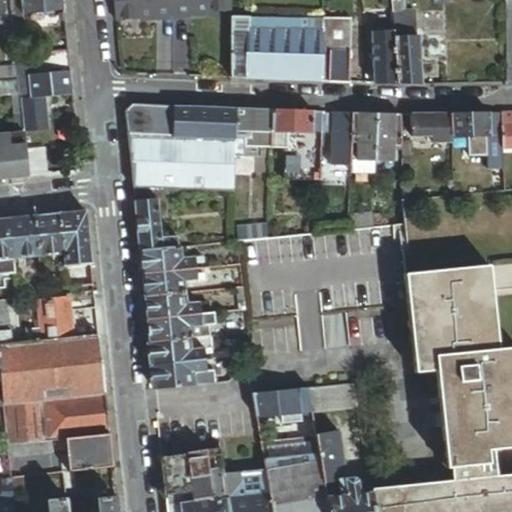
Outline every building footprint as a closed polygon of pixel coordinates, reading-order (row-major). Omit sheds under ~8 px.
[(0,0),(0,16),(9,16),(7,0),(0,0)] [(64,0),(11,0),(14,26),(26,25),(24,15),(66,11),(64,0)] [(229,0),(113,0),(115,22),(139,19),(153,18),(153,20),(192,16),(192,14),(207,12),(231,10),(229,0)] [(413,12),(412,0),(391,0),(393,14),(413,12)] [(413,12),(393,14),(393,22),(394,38),(415,36),(413,12)] [(351,20),(323,19),(325,51),(351,50),(351,20)] [(398,84),(394,38),(393,22),(387,23),(388,32),(373,33),(370,34),(374,84),(398,84)] [(372,24),(373,33),(388,32),(387,23),(372,24)] [(415,36),(394,38),(398,84),(421,85),(418,36),(415,36)] [(327,82),(350,83),(351,50),(325,51),(327,82)] [(72,72),(70,52),(38,55),(40,76),(72,72)] [(19,67),(0,69),(0,79),(20,78),(19,67)] [(72,72),(40,76),(30,77),(32,99),(75,94),(72,72)] [(30,77),(20,78),(22,100),(32,99),(30,77)] [(0,96),(11,95),(14,135),(0,136),(0,149),(27,146),(22,100),(20,78),(0,79),(0,96)] [(173,135),(174,107),(132,105),(125,113),(133,187),(163,190),(234,195),(235,159),(236,138),(173,135)] [(237,109),(174,107),(173,135),(236,138),(236,132),(237,109)] [(273,110),(237,109),(236,132),(237,132),(243,133),(272,134),(273,110)] [(314,112),(273,110),(272,134),(271,149),(293,150),(293,148),(296,148),(296,134),(313,135),(314,112)] [(322,135),(323,113),(314,112),(313,135),(322,135)] [(332,151),(334,113),(323,113),(322,135),(322,151),(332,151)] [(353,114),(334,113),(332,151),(331,167),(335,167),(351,167),(352,148),(353,114)] [(377,115),(358,114),(357,149),(356,162),(375,162),(377,115)] [(502,128),(501,114),(452,115),(452,138),(468,137),(486,137),(487,156),(488,170),(504,169),(503,150),(502,128)] [(511,127),(511,114),(501,114),(502,128),(511,127)] [(396,116),(377,115),(375,162),(394,163),(394,152),(394,150),(396,116)] [(452,138),(452,115),(411,116),(412,131),(412,139),(433,138),(433,144),(453,144),(452,138)] [(411,116),(401,116),(401,131),(412,131),(411,116)] [(511,127),(502,128),(503,150),(511,149),(511,127)] [(236,132),(236,138),(235,159),(244,159),(245,148),(245,137),(243,137),(237,137),(237,132),(236,132)] [(272,134),(243,133),(243,137),(245,137),(245,148),(271,149),(272,134)] [(486,137),(468,137),(469,156),(487,156),(486,137)] [(411,142),(402,142),(402,150),(402,152),(402,157),(411,157),(411,142)] [(0,181),(30,178),(27,148),(27,146),(0,149),(0,181)] [(48,176),(45,146),(27,148),(30,178),(48,176)] [(357,149),(352,148),(351,167),(351,174),(356,174),(375,175),(375,162),(356,162),(357,149)] [(334,177),(351,177),(351,174),(351,167),(335,167),(334,177)] [(356,174),(355,185),(374,186),(375,175),(356,174)] [(163,190),(133,187),(134,196),(164,193),(163,190)] [(164,193),(134,196),(135,202),(157,200),(164,199),(164,193)] [(140,253),(178,249),(177,237),(161,238),(157,200),(135,202),(140,253)] [(87,212),(61,215),(65,255),(66,270),(92,267),(87,212)] [(65,255),(61,215),(36,217),(40,258),(65,255)] [(373,215),(349,218),(349,232),(372,230),(373,215)] [(40,258),(36,217),(12,220),(16,260),(40,258)] [(0,261),(16,260),(12,220),(0,220),(0,261)] [(239,243),(268,240),(268,225),(238,228),(239,243)] [(181,249),(178,249),(140,253),(142,275),(191,270),(190,264),(195,264),(194,257),(182,258),(181,249)] [(0,276),(17,275),(16,260),(0,261),(0,276)] [(511,511),(511,477),(495,480),(492,453),(511,450),(511,351),(497,353),(487,265),(402,273),(413,374),(434,372),(444,470),(450,469),(452,481),(371,490),(371,493),(372,511),(511,511)] [(191,276),(191,270),(142,275),(145,298),(186,294),(184,284),(197,282),(197,275),(191,276)] [(69,291),(95,289),(93,273),(67,276),(69,291)] [(186,304),(186,294),(145,298),(147,320),(195,315),(195,310),(200,309),(199,302),(186,304)] [(8,301),(0,301),(0,346),(12,345),(8,301)] [(41,331),(42,342),(75,339),(71,301),(39,304),(41,331)] [(214,313),(195,315),(147,320),(149,343),(190,339),(189,329),(202,328),(210,327),(216,327),(214,313)] [(100,337),(99,324),(77,327),(78,339),(100,337)] [(210,327),(202,328),(203,338),(211,337),(210,327)] [(189,329),(190,339),(203,338),(202,328),(189,329)] [(32,332),(33,343),(42,342),(41,331),(32,332)] [(12,345),(0,346),(0,357),(1,370),(4,397),(5,405),(106,395),(100,337),(78,339),(75,339),(42,342),(33,343),(12,345)] [(211,337),(203,338),(204,348),(204,350),(213,350),(211,337)] [(203,338),(190,339),(191,349),(204,348),(203,338)] [(191,349),(190,339),(149,343),(152,366),(200,361),(199,355),(205,355),(204,350),(204,348),(191,349)] [(195,385),(215,383),(213,366),(206,367),(207,374),(194,375),(195,385)] [(313,413),(355,409),(351,387),(309,391),(313,413)] [(311,411),(308,390),(254,395),(257,417),(282,415),(300,413),(311,411)] [(106,395),(5,405),(5,409),(9,447),(53,443),(67,441),(110,437),(106,395)] [(313,423),(311,411),(300,413),(302,424),(313,423)] [(302,424),(300,413),(282,415),(282,426),(302,424)] [(338,432),(315,435),(323,483),(344,480),(343,474),(345,473),(338,432)] [(113,469),(110,437),(67,441),(68,453),(68,459),(70,473),(76,473),(113,469)] [(321,511),(310,439),(261,444),(265,469),(271,511),(321,511)] [(325,511),(314,439),(310,439),(321,511),(325,511)] [(68,453),(67,441),(53,443),(54,454),(62,454),(68,453)] [(9,447),(10,459),(54,455),(54,454),(53,443),(9,447)] [(226,495),(223,475),(219,452),(162,458),(166,505),(207,498),(208,501),(211,501),(210,497),(226,495)] [(31,466),(11,467),(12,479),(25,478),(32,477),(31,466)] [(271,511),(265,469),(223,475),(226,495),(228,511),(271,511)] [(78,492),(76,473),(70,473),(64,474),(66,493),(78,492)] [(25,478),(12,479),(14,497),(27,496),(25,478)] [(327,511),(372,511),(371,493),(359,494),(357,482),(353,479),(344,480),(323,483),(327,511)] [(228,511),(226,495),(210,497),(211,501),(208,501),(207,498),(166,505),(167,511),(228,511)] [(117,511),(117,500),(96,502),(97,511),(117,511)] [(0,511),(14,511),(14,501),(0,502),(0,511)] [(67,511),(67,503),(48,505),(48,511),(67,511)]
